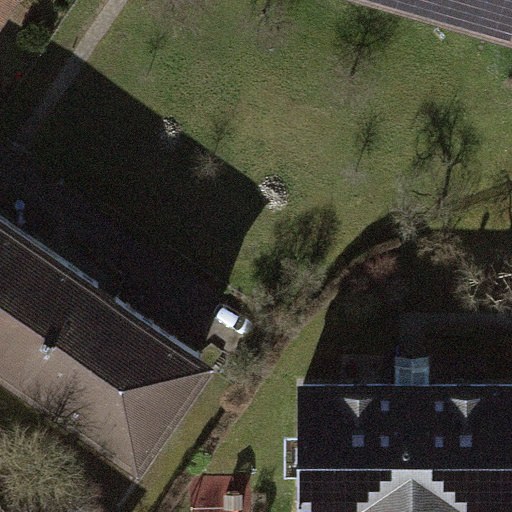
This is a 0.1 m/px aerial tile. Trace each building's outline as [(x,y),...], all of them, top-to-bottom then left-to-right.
[(0,0),(0,19),(11,0),(0,0)] [(511,0),(402,0),(505,32),(511,10),(511,0)] [(0,187),(0,318),(61,229),(0,187)] [(61,229),(0,318),(0,352),(153,457),(230,345),(61,229)] [(304,384),(304,504),(365,504),(365,511),(461,511),(462,503),(511,503),(511,384),(430,384),(430,362),(414,362),(397,362),(397,384),(304,384)]
